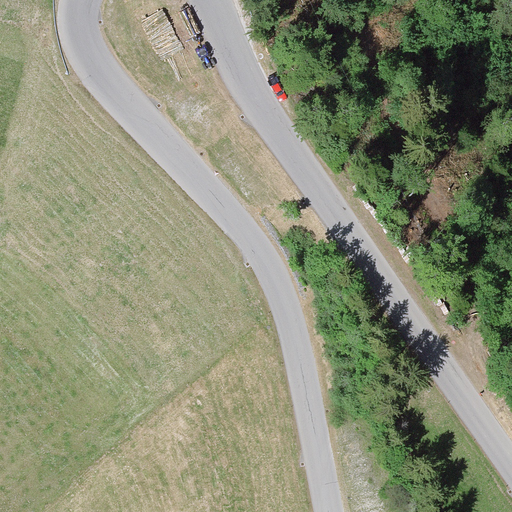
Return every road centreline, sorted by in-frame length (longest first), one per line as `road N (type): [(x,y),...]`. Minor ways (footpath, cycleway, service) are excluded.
road 1 (unclassified): [(329,511),(295,340),(268,267),(242,226),(99,69),(82,40),(82,0)]
road 2 (unclassified): [(212,0),(258,103),(511,464)]
